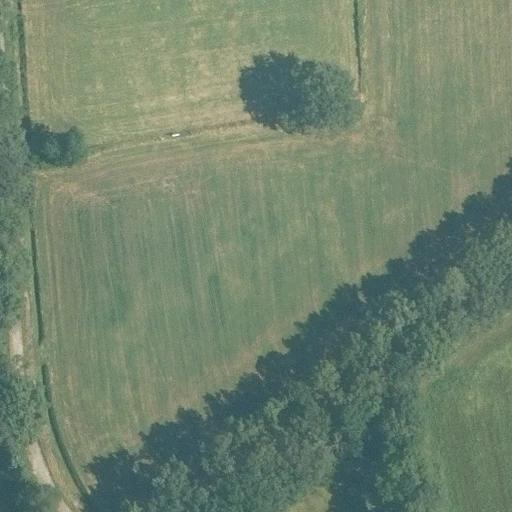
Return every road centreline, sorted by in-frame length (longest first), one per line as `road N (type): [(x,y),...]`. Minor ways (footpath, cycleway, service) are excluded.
road 1 (unclassified): [(64,511),(34,455),(19,384),(0,67)]
road 2 (tertiary): [(200,511),(511,284)]
